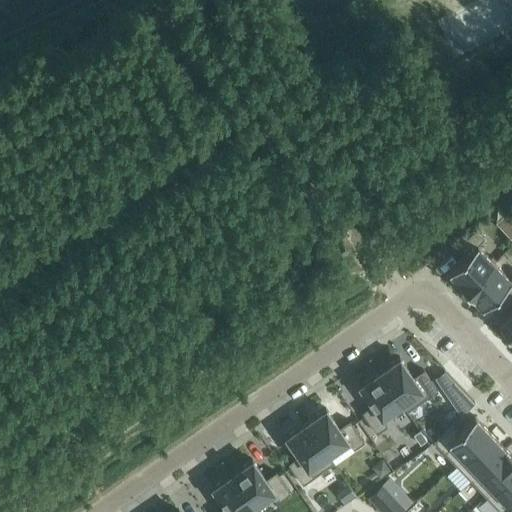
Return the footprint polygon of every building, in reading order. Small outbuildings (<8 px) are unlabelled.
[(465,255),(448,271),(465,289),(494,262),(477,244),(481,240),(484,238),(475,228),(457,246),(465,255)] [(494,262),(465,289),(482,307),(499,291),(508,300),(511,295),(511,278),(511,280),(494,262)] [(511,310),(498,324),(511,338),(511,310)] [(399,356),(378,371),(401,403),(421,389),(427,397),(437,390),(423,369),(413,376),(399,356)] [(378,371),(358,385),(372,404),(362,411),(376,432),(387,425),(381,417),(383,416),(401,403),(378,371)] [(325,407),(305,421),(333,462),(334,462),(328,454),(348,440),(353,448),(364,441),(362,438),(349,420),(339,427),(325,407)] [(452,423),(433,440),(455,464),(489,432),(474,416),(459,430),(452,423)] [(305,421),(285,436),(298,455),(288,462),(303,483),(333,462),(305,421)] [(431,439),(438,432),(428,421),(420,427),(431,439)] [(420,429),(413,434),(420,444),(426,439),(420,429)] [(489,432),(455,464),(471,480),(505,448),(489,432)] [(511,455),(505,448),(471,480),(486,496),(511,470),(511,455)] [(252,458),(232,473),(258,511),(259,511),(255,505),(274,491),(280,499),(289,492),(290,492),(276,471),(266,478),(252,458)] [(384,458),(373,465),(380,476),(391,468),(384,458)] [(511,470),(486,496),(501,511),(511,501),(511,470)] [(258,511),(232,473),(211,487),(224,507),(216,511),(258,511)] [(388,476),(369,495),(385,511),(398,511),(411,500),(388,476)]
